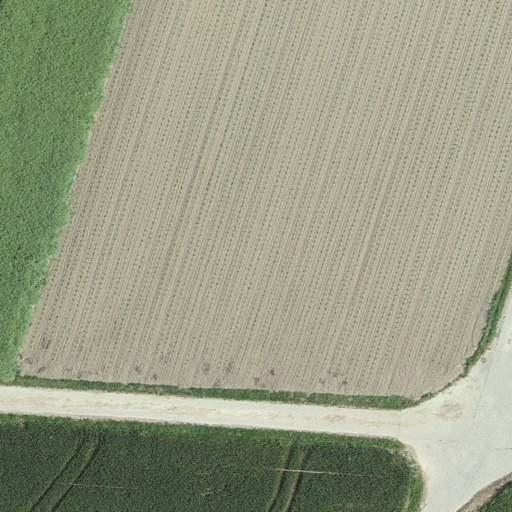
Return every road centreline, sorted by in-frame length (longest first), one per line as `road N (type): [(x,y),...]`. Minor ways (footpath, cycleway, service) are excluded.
road 1 (track): [(0,400),(511,433)]
road 2 (track): [(511,337),(482,433),(435,511)]
